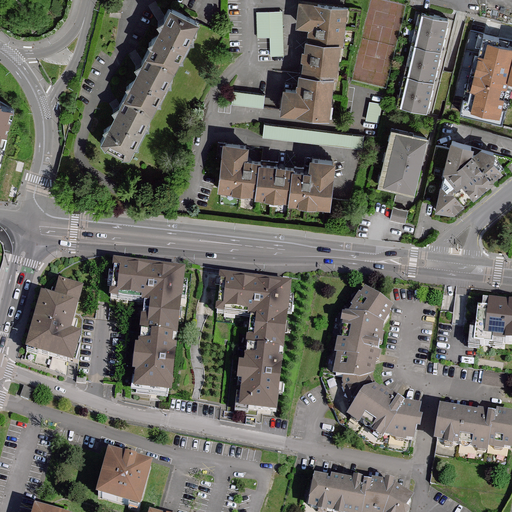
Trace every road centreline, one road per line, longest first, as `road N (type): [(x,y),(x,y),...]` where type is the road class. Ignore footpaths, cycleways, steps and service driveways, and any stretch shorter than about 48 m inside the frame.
road 1 (residential): [(0,367),(147,418),(420,470)]
road 2 (tertiary): [(435,264),(31,222)]
road 3 (residential): [(0,399),(271,474)]
road 4 (residential): [(41,113),(77,61),(89,1)]
